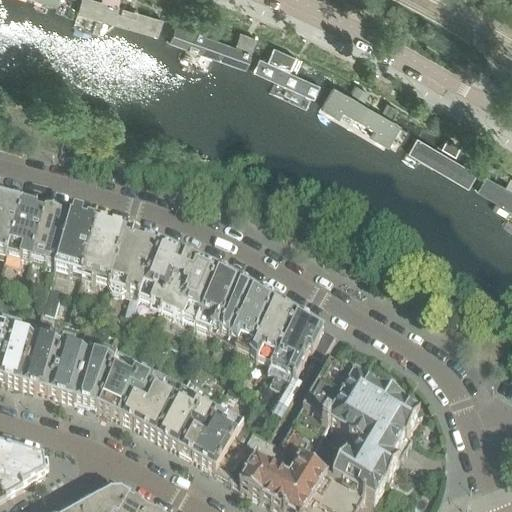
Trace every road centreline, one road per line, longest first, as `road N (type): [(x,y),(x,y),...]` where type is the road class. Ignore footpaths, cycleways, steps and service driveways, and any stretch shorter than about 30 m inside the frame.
road 1 (residential): [(496,511),(452,382),(423,356),(180,224),(0,169)]
road 2 (residential): [(294,0),(495,108)]
